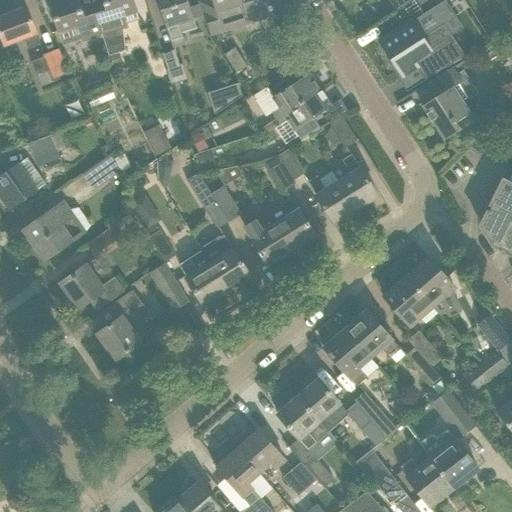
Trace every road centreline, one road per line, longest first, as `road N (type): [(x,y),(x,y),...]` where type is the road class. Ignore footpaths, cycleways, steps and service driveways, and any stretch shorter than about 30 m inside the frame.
road 1 (residential): [(99,490),(426,199)]
road 2 (residential): [(426,199),(417,167),(310,0)]
road 3 (residential): [(99,490),(25,392),(0,333)]
road 4 (residential): [(511,304),(426,199)]
